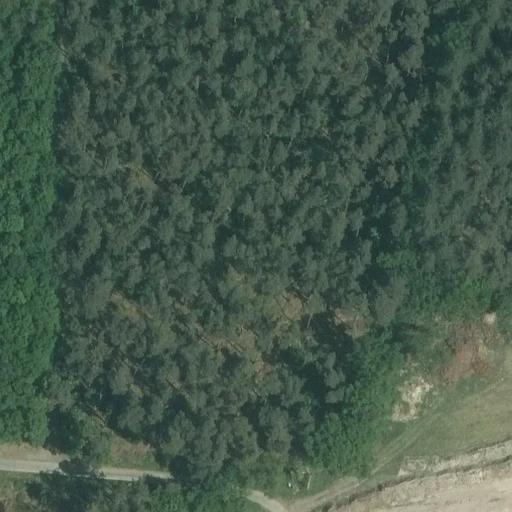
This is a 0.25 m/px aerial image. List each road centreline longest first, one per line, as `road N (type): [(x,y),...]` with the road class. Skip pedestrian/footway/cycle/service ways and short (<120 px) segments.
road 1 (track): [(52,476),(59,0)]
road 2 (unclassified): [(266,511),(129,481),(0,472)]
